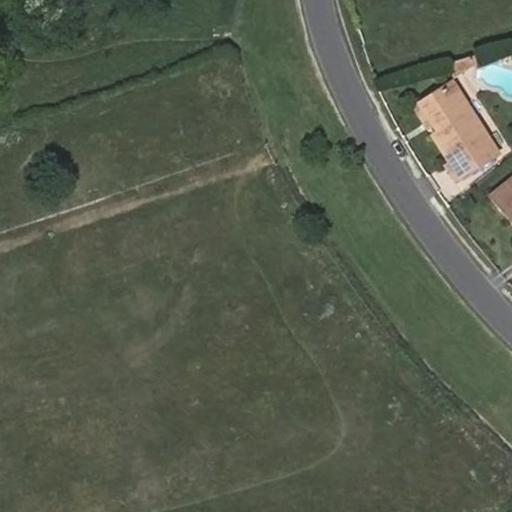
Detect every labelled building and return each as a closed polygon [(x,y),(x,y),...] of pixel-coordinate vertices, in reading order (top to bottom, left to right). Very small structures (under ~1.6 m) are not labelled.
[(475,59),(472,52),(452,58),(456,69),(475,59)] [(412,98),(426,120),(430,127),(423,131),(441,158),(437,160),(447,176),(490,148),(445,76),(412,98)] [(420,123),(426,120),(412,98),(406,101),(420,123)] [(499,203),(511,218),(511,168),(483,193),(495,207),(499,203)] [(511,227),(511,218),(499,203),(495,207),(511,227)] [(148,264),(173,260),(168,236),(157,238),(160,252),(147,255),(148,264)] [(80,425),(52,430),(57,457),(85,452),(80,425)] [(73,487),(80,511),(87,511),(109,505),(100,479),(73,487)] [(24,511),(23,502),(0,506),(0,511),(24,511)]
